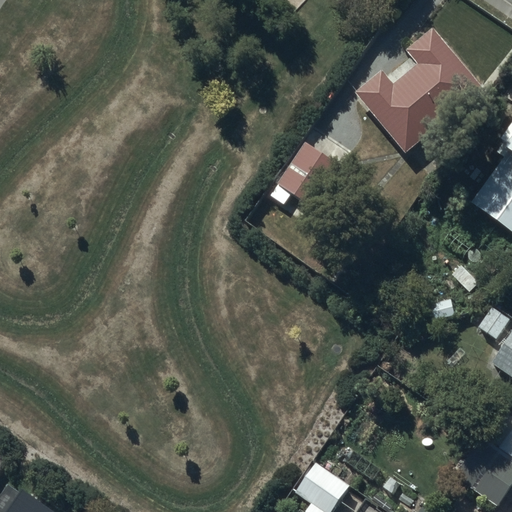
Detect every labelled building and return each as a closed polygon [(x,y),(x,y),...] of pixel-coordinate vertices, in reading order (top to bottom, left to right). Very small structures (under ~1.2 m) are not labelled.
[(388,76),(362,96),(406,154),(486,93),(439,32),(412,52),(422,66),(396,86),(388,76)] [(511,140),(505,150),(511,155),(511,157),(476,206),(511,232),(511,140)] [(348,169),(312,145),(281,189),(317,214),(348,169)] [(502,344),(511,328),(511,320),(497,310),(483,332),(502,344)] [(511,343),(497,368),(511,376),(511,343)] [(511,494),(511,458),(485,443),(463,481),(505,506),(511,494)] [(339,511),(355,488),(321,467),(302,496),(316,506),(312,511),(339,511)] [(52,511),(29,496),(18,511),(52,511)]
